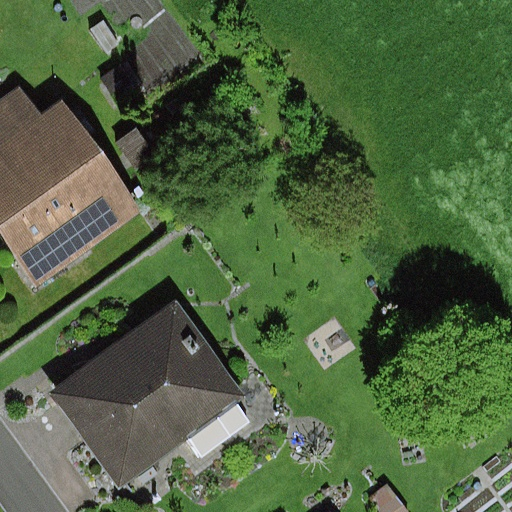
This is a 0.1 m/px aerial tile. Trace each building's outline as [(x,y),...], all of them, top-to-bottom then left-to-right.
[(0,145),(40,116),(19,88),(0,101),(0,145)] [(40,116),(0,145),(0,234),(35,283),(138,210),(60,102),(40,116)] [(135,130),(115,145),(137,175),(157,161),(135,130)] [(177,301),(49,394),(118,488),(185,439),(199,458),(248,423),(234,403),(245,395),(177,301)] [(406,511),(387,485),(370,498),(380,511),(406,511)]
